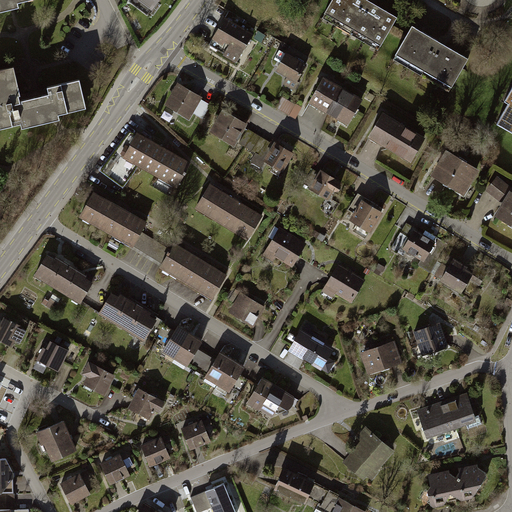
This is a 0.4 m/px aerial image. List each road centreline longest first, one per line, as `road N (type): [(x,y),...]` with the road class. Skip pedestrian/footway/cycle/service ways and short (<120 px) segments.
road 1 (residential): [(161,48),(511,259)]
road 2 (residential): [(40,217),(344,412)]
road 3 (residential): [(106,511),(344,412)]
road 4 (secondary): [(40,217),(161,48)]
road 5 (residential): [(344,412),(464,372),(511,367)]
road 6 (residential): [(48,511),(12,438),(33,384)]
